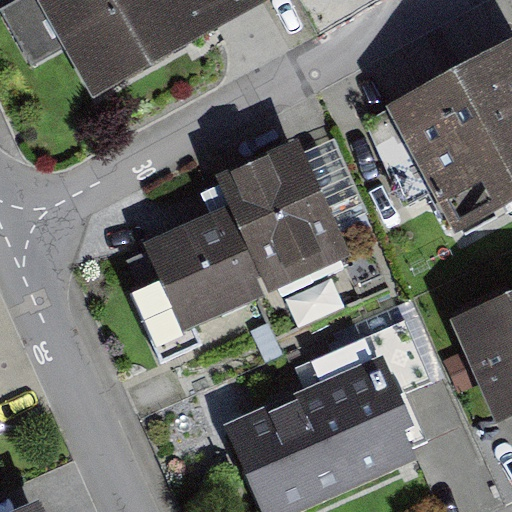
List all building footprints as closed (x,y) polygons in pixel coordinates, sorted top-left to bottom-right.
[(70,0),(117,82),(263,0),(70,0)] [(511,68),(405,124),(459,228),(511,201),(511,68)] [(325,132),(228,174),(272,279),(370,237),(325,132)] [(223,164),(162,189),(182,236),(140,253),(179,345),(281,302),(272,279),(228,174),(223,164)] [(511,305),(474,323),(511,405),(511,305)] [(301,511),(429,451),(389,368),(250,434),(287,511),(301,511)]
